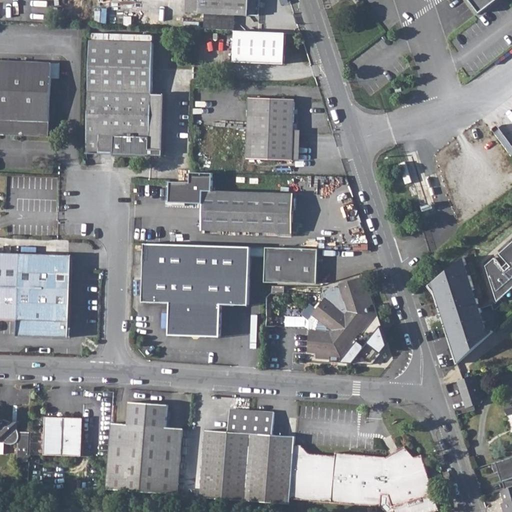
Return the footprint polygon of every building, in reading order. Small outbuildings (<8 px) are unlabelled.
[(187,0),(187,12),(200,13),(200,0),(187,0)] [(200,0),(200,13),(260,15),(260,0),(200,0)] [(470,0),(480,13),(496,0),(470,0)] [(288,35),(236,32),(235,63),(286,66),(288,35)] [(92,41),(91,76),(154,79),(155,44),(92,41)] [(0,72),(52,74),(52,78),(59,78),(60,63),(0,60),(0,72)] [(0,133),(50,135),(52,78),(52,74),(0,72),(0,133)] [(91,76),(88,151),(101,152),(102,134),(115,135),(115,152),(151,154),(151,149),(153,94),(154,79),(91,76)] [(153,94),(151,149),(164,149),(166,94),(153,94)] [(251,99),(249,158),(293,160),(295,100),(251,99)] [(102,134),(101,152),(115,152),(115,135),(102,134)] [(205,190),(203,229),(293,232),(294,193),(256,191),(205,190)] [(206,245),(147,243),(145,300),(171,302),(171,333),(221,336),(222,304),(249,304),(251,256),(266,256),(266,247),(206,245)] [(511,293),(511,245),(490,266),(502,303),(511,293)] [(269,247),(267,282),(320,284),(321,249),(269,247)] [(0,318),(20,319),(20,335),(72,337),(73,304),(75,255),(19,253),(0,252),(0,318)] [(471,255),(438,281),(460,363),(495,334),(471,255)] [(360,282),(359,280),(342,285),(349,308),(342,310),(341,309),(328,298),(315,314),(330,326),(329,332),(312,331),(311,351),(321,352),(321,354),(333,356),(334,352),(338,352),(338,356),(346,357),(359,341),(357,340),(361,333),(364,335),(376,320),(374,312),(371,313),(370,308),(373,307),(369,296),(367,297),(362,281),(360,282)] [(474,375),(457,381),(467,412),(474,409),(473,406),(480,404),(482,401),(474,375)] [(112,422),(108,489),(179,494),(180,478),(182,427),(167,426),(168,404),(131,402),(129,424),(112,422)] [(216,430),(211,498),(246,501),(289,504),(290,499),(295,445),(295,437),(274,435),(275,413),(254,411),(231,410),(229,431),(216,430)] [(46,416),(45,455),(83,456),(83,418),(46,416)] [(19,460),(30,461),(30,431),(20,431),(17,428),(17,423),(13,423),(7,418),(4,418),(0,419),(0,440),(5,441),(7,443),(10,444),(13,444),(17,441),(20,443),(19,460)] [(202,497),(211,498),(216,430),(207,430),(202,497)] [(295,445),(290,499),(380,506),(381,495),(388,495),(391,504),(392,506),(434,493),(422,455),(415,457),(405,446),(395,452),(386,458),(335,453),(334,456),(309,454),(301,445),(295,445)] [(511,511),(511,487),(502,490),(506,503),(502,504),(505,511),(509,510),(509,511),(511,511)]
